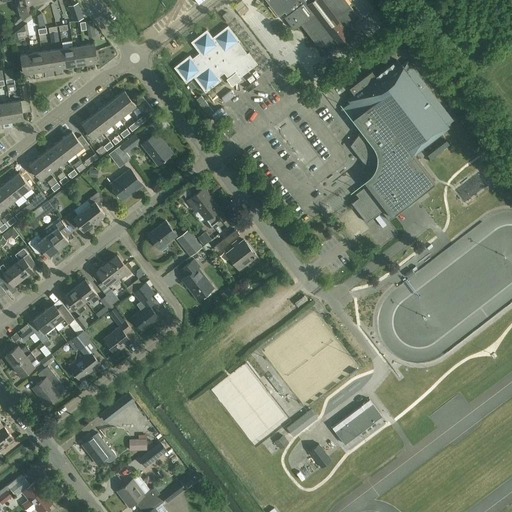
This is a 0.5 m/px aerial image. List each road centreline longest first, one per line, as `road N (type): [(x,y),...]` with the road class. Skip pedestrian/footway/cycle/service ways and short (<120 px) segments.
road 1 (residential): [(36,434),(179,321),(178,306),(119,228)]
road 2 (residential): [(318,291),(210,158)]
road 3 (residential): [(0,163),(134,57)]
road 4 (residential): [(0,321),(119,228)]
road 5 (residential): [(210,158),(134,57)]
